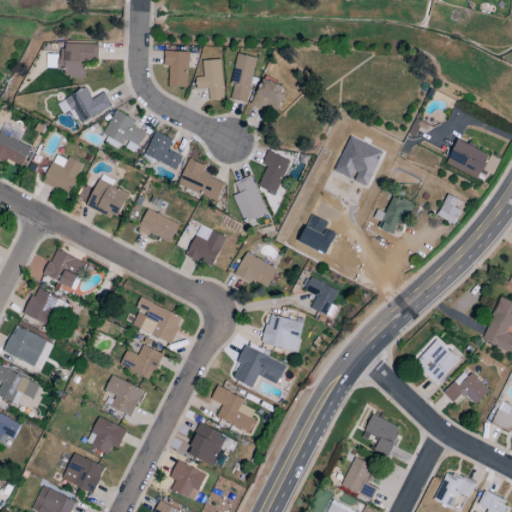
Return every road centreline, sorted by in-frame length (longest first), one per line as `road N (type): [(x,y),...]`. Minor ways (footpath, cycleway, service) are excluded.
road 1 (tertiary): [(266,511),(322,400),(357,352),(511,189)]
road 2 (residential): [(0,194),(206,302),(217,316),(213,336)]
road 3 (residential): [(122,511),(213,336)]
road 4 (residential): [(357,352),(446,434),(511,470)]
road 5 (residential): [(140,0),(139,73),(153,100),(233,142)]
